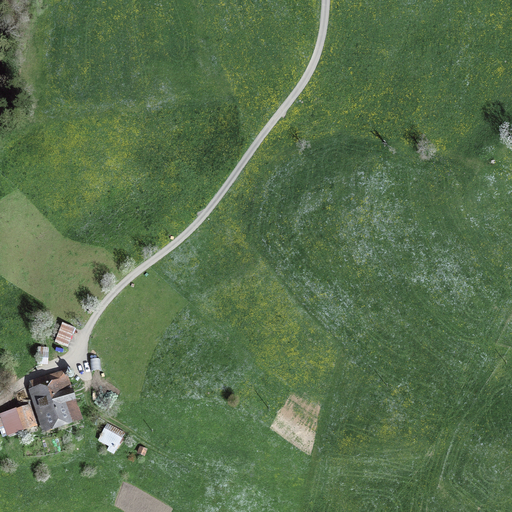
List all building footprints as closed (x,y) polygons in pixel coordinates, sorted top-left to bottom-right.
[(63,323),(56,342),(68,347),(75,327),(63,323)] [(48,363),(48,348),(40,347),(40,363),(48,363)] [(67,408),(64,401),(75,398),(66,371),(34,382),(32,392),(38,411),(44,409),(49,426),(79,416),(76,405),(67,408)] [(38,431),(29,407),(2,416),(8,435),(23,430),(25,435),(38,431)] [(109,426),(102,440),(121,450),(128,436),(109,426)]
